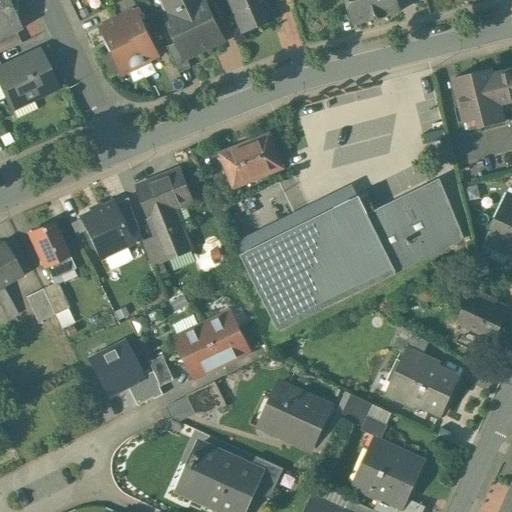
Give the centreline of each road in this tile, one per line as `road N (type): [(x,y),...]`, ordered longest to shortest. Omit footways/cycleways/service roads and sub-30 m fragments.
road 1 (tertiary): [(511,28),(400,55),(120,145)]
road 2 (residential): [(120,145),(50,0)]
road 3 (tertiary): [(120,145),(0,206)]
